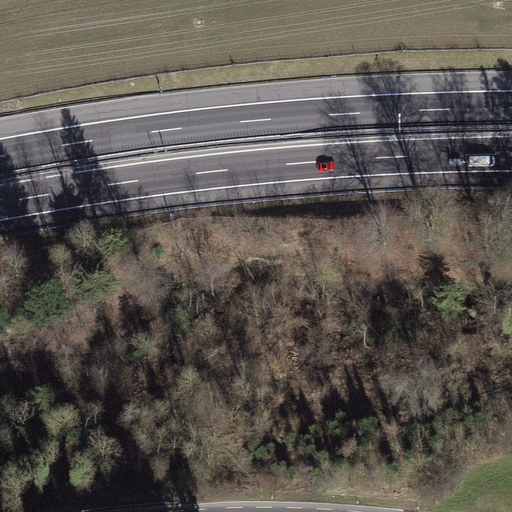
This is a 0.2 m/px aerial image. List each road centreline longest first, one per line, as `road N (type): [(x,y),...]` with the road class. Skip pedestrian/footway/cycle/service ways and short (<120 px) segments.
road 1 (motorway): [(511,108),(216,123),(0,156)]
road 2 (motorway): [(0,204),(218,172),(511,155)]
